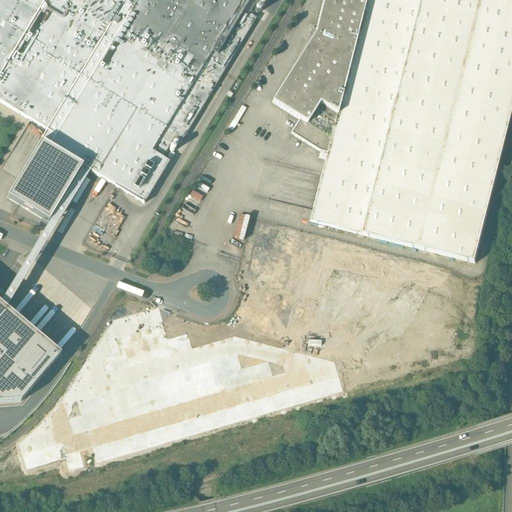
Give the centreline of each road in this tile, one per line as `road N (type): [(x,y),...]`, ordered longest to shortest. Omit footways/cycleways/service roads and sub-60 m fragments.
road 1 (trunk): [(224,511),(511,430)]
road 2 (residential): [(0,227),(159,292)]
road 3 (residential): [(159,292),(206,310),(220,300),(215,279),(175,288)]
